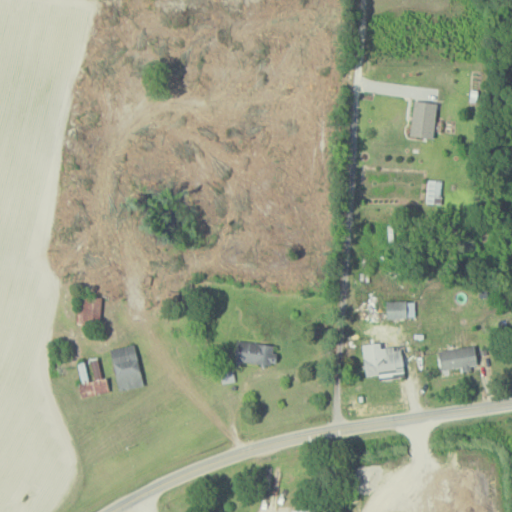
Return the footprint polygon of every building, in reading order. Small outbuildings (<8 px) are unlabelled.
[(437,103),(414,99),(409,135),(431,138),(437,103)] [(425,203),(440,204),(442,180),(427,178),(425,203)] [(99,323),(100,297),(78,297),(77,322),(99,323)] [(413,300),(384,301),(385,318),(414,317),(413,300)] [(273,364),(274,343),(236,341),(235,362),(273,364)] [(403,370),(400,345),(379,348),(379,342),(361,343),(364,376),(383,374),(383,377),(396,376),(396,370),(403,370)] [(143,385),(133,344),(108,349),(118,391),(143,385)] [(476,367),(474,345),(437,349),(439,370),(476,367)] [(105,392),(99,357),(75,362),(81,397),(105,392)] [(220,372),(221,383),(234,382),(233,371),(220,372)]
